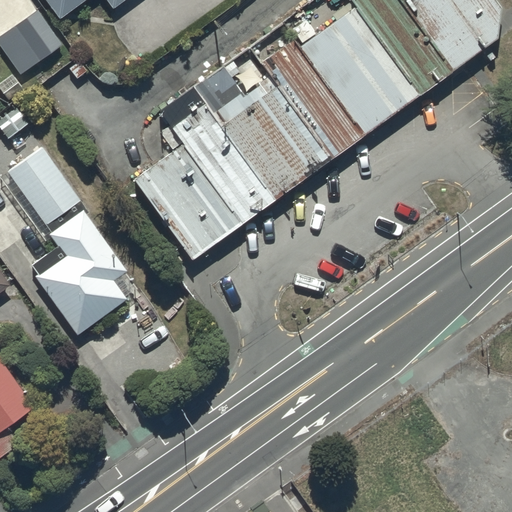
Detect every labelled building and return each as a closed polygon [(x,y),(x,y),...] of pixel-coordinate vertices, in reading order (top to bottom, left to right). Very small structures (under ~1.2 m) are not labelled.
[(48,0),(61,17),(83,0),(108,0),(113,7),(121,0),(48,0)] [(492,24),(474,0),(352,0),(358,7),(244,90),(226,65),(161,111),(186,145),(137,180),(186,246),(492,24)] [(38,7),(0,33),(0,43),(20,73),(63,43),(38,7)] [(14,100),(0,111),(0,125),(9,137),(30,120),(14,100)] [(43,145),(9,169),(52,230),(49,231),(58,244),(32,262),(38,271),(35,273),(77,333),(128,297),(114,278),(128,268),(79,200),(81,198),(43,145)] [(0,290),(11,282),(0,267),(0,290)] [(0,455),(21,441),(8,424),(34,404),(0,356),(0,455)]
